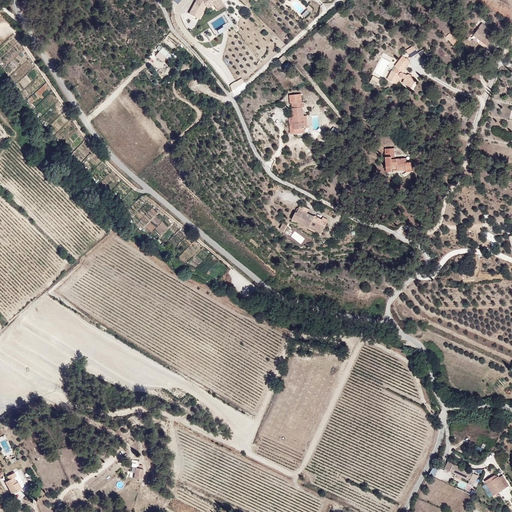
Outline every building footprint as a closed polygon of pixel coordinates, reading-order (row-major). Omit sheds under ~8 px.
[(195,0),(188,13),(199,19),(206,6),(207,7),(214,4),(217,10),(224,6),(220,0),(195,0)] [(495,34),(488,29),(491,25),(486,21),(478,33),(488,40),(489,38),(493,41),(497,36),(495,34)] [(495,34),(498,30),(491,25),(488,29),(495,34)] [(421,51),(417,44),(410,48),(414,55),(421,51)] [(162,61),(167,56),(160,50),(155,56),(162,61)] [(287,62),(291,58),(287,53),(282,57),(287,62)] [(413,59),(406,54),(399,63),(401,66),(398,70),(396,68),(391,77),(400,82),(402,78),(415,85),(420,76),(414,74),(414,72),(409,72),(408,71),(408,70),(409,68),(408,64),(413,59)] [(384,77),(377,73),(373,80),(377,83),(378,81),(381,82),(384,77)] [(229,85),(232,90),(245,83),(242,78),(229,85)] [(308,104),(308,100),(306,100),(305,92),(294,92),(294,100),(295,100),(296,116),(297,126),(308,126),(308,120),(306,120),(306,114),(307,114),(306,104),(308,104)] [(297,126),(296,116),(293,117),(294,131),(308,130),(308,126),(297,126)] [(85,141),(71,153),(75,158),(89,147),(85,141)] [(406,161),(406,157),(396,157),(386,157),(386,168),(407,168),(407,171),(412,171),(412,161),(406,161)] [(295,219),(324,235),(332,221),(327,219),(326,220),(319,217),(318,218),(310,214),(312,210),(304,206),(300,213),(299,212),(295,219)] [(187,404),(192,400),(188,395),(183,399),(187,404)] [(4,435),(0,436),(0,446),(9,464),(17,459),(4,435)] [(451,459),(448,466),(478,480),(482,473),(451,459)] [(144,478),(146,467),(137,466),(136,476),(144,478)] [(23,487),(19,480),(18,481),(15,476),(19,474),(17,471),(9,475),(11,479),(7,481),(14,492),(23,487)] [(503,472),(491,481),(496,489),(501,485),(503,489),(504,489),(511,485),(503,472)] [(27,485),(20,473),(19,474),(15,476),(18,481),(19,480),(23,487),(27,485)] [(15,500),(12,492),(4,496),(8,504),(15,500)]
